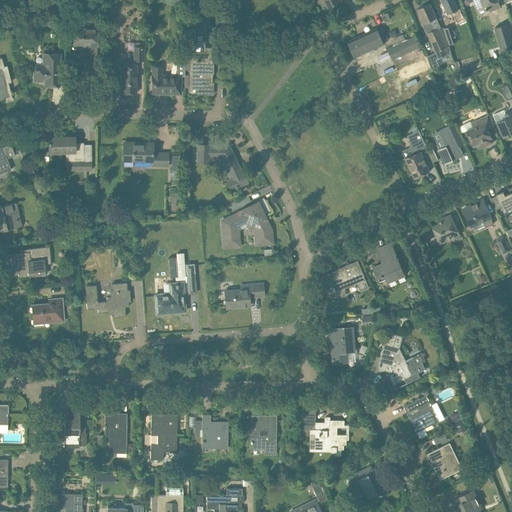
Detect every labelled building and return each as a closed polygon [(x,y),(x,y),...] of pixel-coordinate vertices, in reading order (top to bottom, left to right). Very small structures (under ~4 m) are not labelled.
[(323,0),(328,8),(341,2),(340,0),(323,0)] [(463,17),(455,0),(441,0),(447,14),(454,10),(458,20),(463,17)] [(487,6),(489,11),(500,6),(497,0),(473,0),(478,10),(487,6)] [(430,3),(418,9),(425,23),(423,24),(427,32),(426,33),(436,53),(427,57),(431,69),(439,66),(436,59),(451,52),(449,46),(430,3)] [(504,57),(511,53),(511,22),(495,28),(504,57)] [(458,42),(452,26),(444,29),(449,45),(458,42)] [(362,35),(347,41),(354,57),(369,51),(384,45),(383,41),(388,39),(383,27),(378,29),(377,28),(368,32),(362,35)] [(97,29),(74,29),(74,44),(82,45),(82,71),(75,71),(75,82),(88,83),(88,72),(96,73),(96,52),(95,52),(95,45),(97,45),(97,29)] [(184,87),(188,87),(188,94),(205,94),(205,86),(208,86),(208,83),(212,83),(213,47),(205,47),(205,42),(195,42),(195,30),(185,29),(185,71),(189,71),(189,75),(185,75),(184,87)] [(421,47),(416,35),(387,49),(392,60),(421,47)] [(145,47),(134,47),(134,61),(145,61),(145,47)] [(60,59),(60,54),(46,53),(46,64),(34,64),(34,71),(34,81),(45,81),(45,85),(59,86),(60,75),(64,75),(64,59),(60,59)] [(0,100),(11,97),(12,101),(13,100),(10,91),(2,57),(0,57),(0,100)] [(398,69),(403,82),(430,70),(424,57),(398,69)] [(502,67),(508,64),(506,59),(500,61),(502,67)] [(137,64),(121,64),(121,75),(113,75),(112,89),(121,89),(121,93),(136,93),(137,64)] [(162,66),(152,66),(152,75),(151,93),(161,93),(161,91),(166,92),(166,93),(180,94),(181,76),(162,76),(162,66)] [(396,79),(371,90),(379,108),(404,97),(396,79)] [(511,98),(511,91),(508,83),(500,86),(507,100),(511,98)] [(447,96),(448,93),(445,86),(440,89),(444,97),(447,96)] [(437,88),(425,93),(427,99),(440,94),(437,88)] [(403,103),(395,107),(398,112),(406,109),(403,103)] [(496,122),(499,129),(504,138),(509,135),(509,136),(510,135),(511,133),(511,109),(505,113),(504,110),(493,115),(496,122)] [(466,130),(469,137),(473,146),(480,143),(482,147),(493,142),(487,129),(494,126),(490,117),(488,114),(476,120),(478,125),(473,127),(466,130)] [(465,143),(456,123),(440,130),(446,145),(438,149),(445,164),(458,158),(457,155),(462,153),(459,146),(465,143)] [(414,154),(405,158),(414,178),(430,171),(426,162),(421,151),(419,146),(425,143),(420,131),(408,136),(411,143),(409,144),(414,154)] [(74,143),(74,136),(49,136),(49,152),(68,152),(69,161),(84,161),(84,142),(74,143)] [(123,153),(123,159),(124,159),(124,166),(133,166),(133,160),(152,160),(152,165),(168,165),(168,164),(168,154),(152,153),(153,143),(152,143),(152,145),(141,145),(141,142),(134,142),(134,143),(124,143),(123,153)] [(15,156),(10,144),(0,147),(0,173),(11,170),(7,159),(15,156)] [(209,144),(198,144),(197,162),(208,162),(208,157),(220,158),(231,179),(226,181),(231,190),(247,182),(243,173),(242,173),(228,145),(209,145),(209,144)] [(84,161),(84,170),(92,170),(92,161),(84,161)] [(511,187),(509,189),(509,190),(504,192),(503,190),(496,194),(504,211),(511,208),(511,187)] [(247,195),(229,204),(232,211),(250,202),(247,195)] [(491,216),(483,200),(471,205),(472,208),(465,211),(471,226),(485,220),(487,225),(493,222),(490,217),(491,216)] [(0,230),(22,226),(16,202),(0,206),(0,230)] [(271,230),(258,203),(222,221),(224,247),(239,245),(237,224),(246,220),(249,227),(252,226),(255,233),(256,244),(272,243),(271,230)] [(460,235),(451,214),(437,220),(439,223),(432,226),(439,241),(452,235),(453,238),(460,235)] [(86,217),(77,218),(77,227),(86,226),(86,217)] [(106,217),(96,218),(97,226),(106,225),(106,217)] [(510,250),(504,236),(497,239),(503,253),(510,250)] [(405,275),(391,243),(386,245),(389,255),(384,257),(386,261),(383,262),(383,263),(374,267),(378,276),(378,277),(385,274),(388,282),(396,279),(405,275)] [(51,263),(49,247),(28,249),(28,252),(6,254),(8,278),(33,275),(45,274),(44,264),(51,263)] [(369,287),(358,261),(345,266),(346,267),(328,275),(330,279),(327,281),(328,297),(341,297),(340,288),(347,285),(348,287),(357,283),(360,291),(369,287)] [(164,294),(155,295),(157,314),(172,312),(172,308),(177,308),(177,310),(185,309),(184,294),(196,293),(195,274),(194,265),(186,265),(188,282),(169,283),(169,284),(163,284),(164,294)] [(487,279),(485,274),(478,277),(481,282),(487,279)] [(128,290),(127,282),(112,284),(112,291),(110,291),(111,297),(106,298),(107,302),(98,303),(96,285),(85,286),(87,309),(98,309),(98,313),(113,311),(113,317),(125,316),(125,307),(129,306),(128,302),(131,302),(130,290),(128,290)] [(264,296),(263,284),(240,285),(240,290),(224,291),(226,308),(250,306),(249,297),(264,296)] [(64,321),(62,298),(53,299),(53,303),(32,305),(33,324),(64,321)] [(331,339),(333,363),(348,362),(347,352),(353,351),(351,327),(341,328),(342,338),(331,339)] [(396,335),(386,332),(379,360),(377,370),(383,372),(383,370),(389,371),(391,370),(392,374),(389,376),(393,385),(402,380),(405,379),(407,382),(420,375),(418,371),(425,368),(422,361),(417,364),(413,356),(405,360),(399,348),(402,336),(396,335)] [(413,402),(404,406),(417,432),(426,428),(439,421),(445,418),(437,402),(431,405),(426,395),(413,402)] [(316,410),(301,410),(301,429),(315,429),(314,446),(331,446),(331,452),(335,452),(335,455),(341,455),(341,449),(344,450),(344,445),(346,445),(346,440),(349,440),(349,435),(337,434),(337,427),(344,427),(344,420),(330,420),(330,417),(327,417),(325,417),(325,419),(325,426),(313,426),(313,410),(316,410)] [(64,447),(79,447),(79,445),(86,445),(86,433),(85,433),(85,427),(79,427),(80,422),(80,412),(73,412),(73,419),(65,419),(64,427),(58,427),(58,440),(59,440),(59,447),(64,447)] [(127,413),(117,413),(117,415),(104,415),(104,435),(108,435),(108,452),(126,453),(127,413)] [(177,414),(151,413),(150,451),(150,459),(162,460),(162,451),(176,451),(177,414)] [(210,414),(202,414),(202,420),(196,420),(196,429),(202,429),(202,445),(215,446),(215,448),(227,448),(228,422),(219,422),(219,423),(210,423),(210,414)] [(277,415),(251,415),(251,430),(252,430),(251,446),(264,446),(264,449),(264,454),(276,454),(276,449),(277,415)] [(450,420),(453,428),(464,423),(461,416),(450,420)] [(462,469),(449,443),(427,454),(440,480),(462,469)] [(83,461),(83,471),(91,471),(91,461),(83,461)] [(383,491),(371,466),(349,476),(352,483),(359,480),(368,498),(383,491)] [(96,473),(96,483),(116,483),(116,473),(96,473)] [(322,486),(314,490),(320,503),(328,499),(322,486)] [(182,495),(182,488),(166,488),(166,494),(157,494),(151,494),(151,511),(154,511),(153,511),(183,511),(183,495),(182,495)] [(241,495),(241,488),(226,488),(226,495),(207,494),(207,511),(213,511),(212,511),(243,511),(243,508),(241,508),(241,502),(243,502),(243,495),(241,495)] [(482,508),(473,490),(455,499),(458,505),(461,504),(464,509),(457,511),(476,511),(482,508)] [(82,511),(83,507),(81,507),(82,494),(57,493),(57,508),(68,508),(67,511),(82,511)] [(322,511),(321,510),(316,499),(304,505),(306,510),(300,511),(322,511)] [(133,502),(125,502),(125,507),(107,507),(107,511),(132,511),(133,504),(133,502)]
